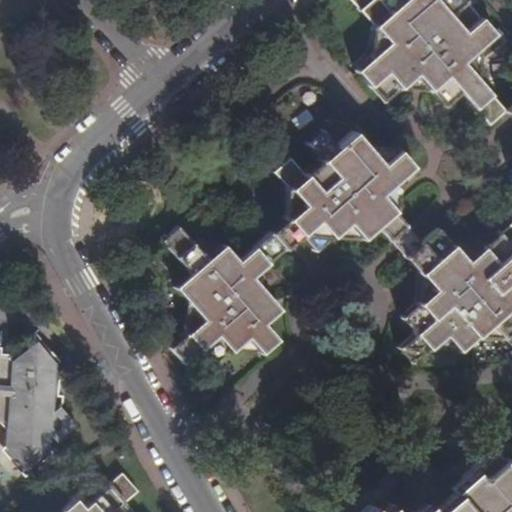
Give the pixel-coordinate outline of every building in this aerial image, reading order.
[(419,83),(428,93),(442,109),(459,95),(473,113),(490,98),(460,65),(480,48),(492,37),(479,23),(463,37),(448,20),(464,6),(458,0),(440,0),(435,5),(430,0),(406,0),(406,1),(405,0),(346,0),(354,8),(388,47),(356,76),(383,106),(415,78),(419,83)] [(274,231),(267,238),(282,255),(294,244),(316,225),(329,239),(344,227),(357,241),(374,227),(390,244),(406,230),(405,229),(388,210),(379,200),(399,182),(396,179),(407,169),(395,155),(380,168),(351,135),(320,163),(334,178),(315,194),(302,179),(287,192),(301,208),(281,225),(279,227),(274,231)] [(396,179),(399,182),(410,172),(407,169),(396,179)] [(511,251),(495,266),(481,251),(465,264),(438,233),(421,247),(414,240),(411,235),(406,230),(390,244),(395,251),(433,294),(401,321),(415,337),(398,352),(411,366),(444,338),(458,353),(474,340),(476,342),(492,328),(511,351),(511,316),(509,313),(511,309),(511,284),(509,281),(511,278),(511,251)] [(282,255),(267,238),(236,265),(223,251),(206,265),(178,233),(164,246),(192,279),(175,294),(202,326),(169,354),(183,370),(216,342),(231,358),(248,343),(262,359),(278,346),(263,330),(280,315),(251,282),(282,255)] [(50,450),(42,442),(50,435),(70,418),(60,407),(54,413),(56,365),(60,362),(36,334),(12,354),(1,354),(2,347),(0,346),(0,423),(14,439),(4,447),(5,448),(26,471),(50,450)] [(474,340),(458,353),(460,356),(476,342),(474,340)] [(77,426),(70,418),(50,435),(58,443),(77,426)] [(511,511),(511,467),(498,451),(496,449),(474,468),(476,471),(479,475),(468,484),(465,480),(455,490),(458,493),(437,511),(430,504),(419,511),(399,511),(393,505),(383,511),(380,511),(375,506),(367,511),(511,511)] [(138,492),(136,490),(122,474),(97,496),(103,503),(97,509),(91,502),(82,509),(74,500),(61,511),(62,511),(114,511),(125,503),(138,492)]
